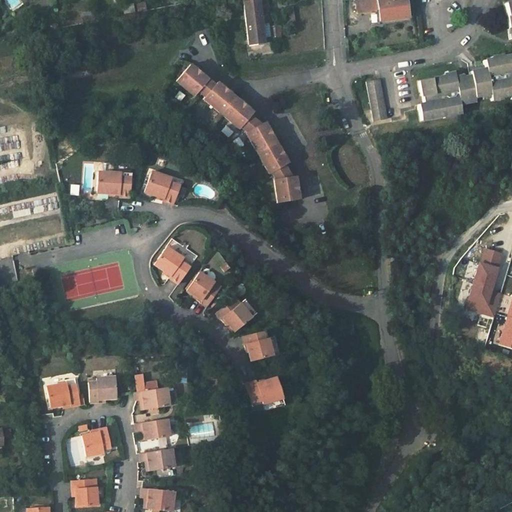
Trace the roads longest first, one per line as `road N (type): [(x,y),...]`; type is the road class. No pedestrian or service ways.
road 1 (residential): [(245,374),(216,335),(160,300),(145,277),(151,242),(183,214),(228,228),(313,291),(384,315)]
road 2 (residential): [(384,315),(417,429),(435,431),(442,421),(432,378),(435,298),(444,257),(493,208),(511,206)]
road 3 (residential): [(336,70),(375,168),(384,315)]
road 4 (residential): [(128,511),(131,456),(121,418),(100,409),(69,417),(53,442),(62,511)]
road 5 (residential): [(480,0),(470,27),(442,49),(336,70)]
